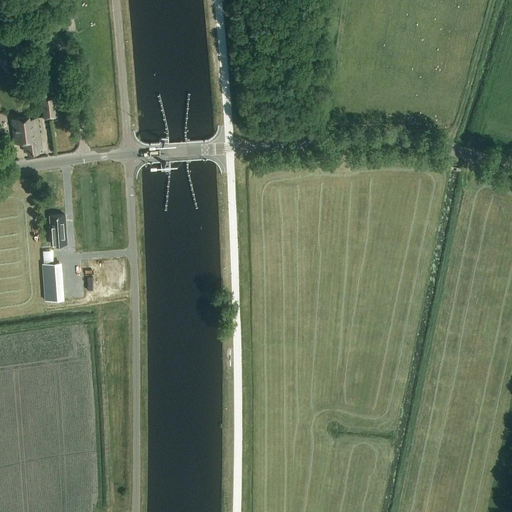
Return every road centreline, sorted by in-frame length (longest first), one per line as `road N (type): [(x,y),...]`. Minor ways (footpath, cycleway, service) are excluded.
road 1 (tertiary): [(511,165),(393,139),(129,154)]
road 2 (track): [(394,511),(468,153)]
road 3 (unclassified): [(135,511),(129,154)]
road 4 (unclassified): [(129,154),(113,0)]
road 5 (tertiary): [(129,154),(0,171)]
